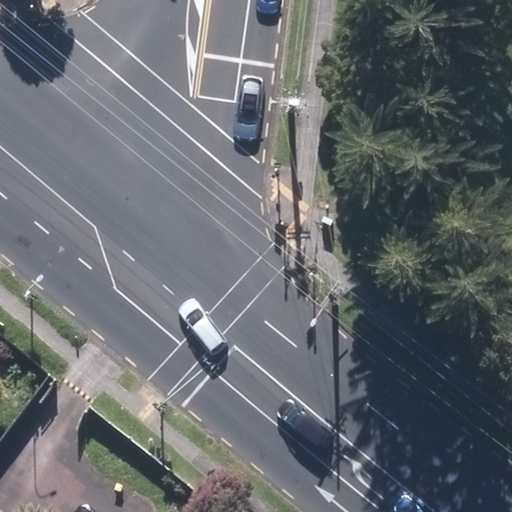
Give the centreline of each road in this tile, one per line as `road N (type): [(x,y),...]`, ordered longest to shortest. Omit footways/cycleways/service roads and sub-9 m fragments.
road 1 (secondary): [(92,224),(439,511)]
road 2 (secondary): [(209,0),(190,112),(92,224)]
